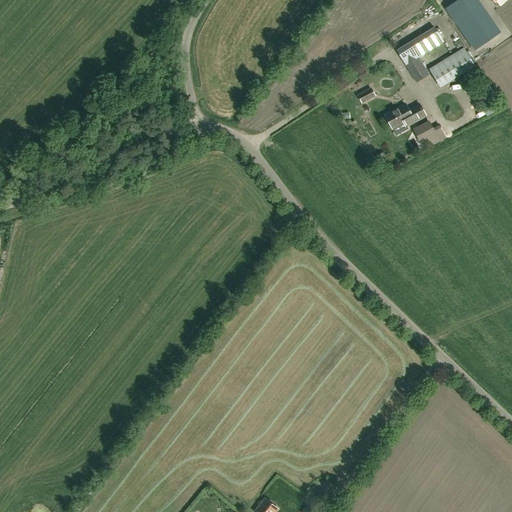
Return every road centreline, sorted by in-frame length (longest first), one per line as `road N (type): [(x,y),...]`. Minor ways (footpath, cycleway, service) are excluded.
road 1 (tertiary): [(511,423),(307,224),(247,145),(193,126)]
road 2 (tertiary): [(0,206),(143,136),(193,126)]
road 3 (unclassified): [(193,126),(188,50),(209,0)]
